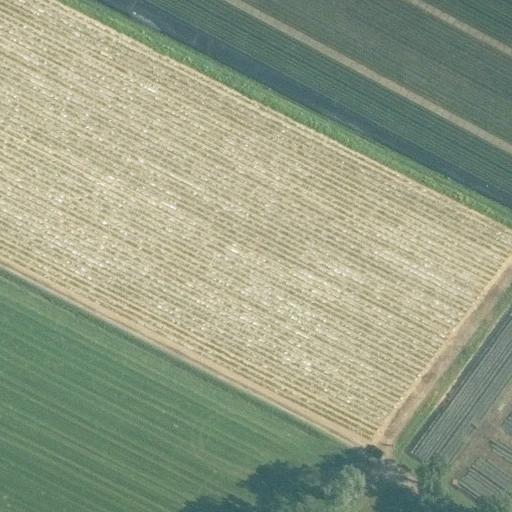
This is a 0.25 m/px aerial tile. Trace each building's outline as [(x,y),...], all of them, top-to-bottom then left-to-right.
[(0,82),(5,84),(0,79),(0,135),(33,146),(38,132),(7,122),(0,114),(0,82)] [(511,254),(491,244),(486,255),(511,267),(511,254)] [(378,381),(425,397),(431,380),(384,364),(378,381)] [(370,380),(363,392),(408,416),(414,404),(370,380)] [(396,434),(403,418),(338,387),(331,402),(350,411),(346,421),(374,435),(372,439),(378,442),(385,429),(396,434)]
